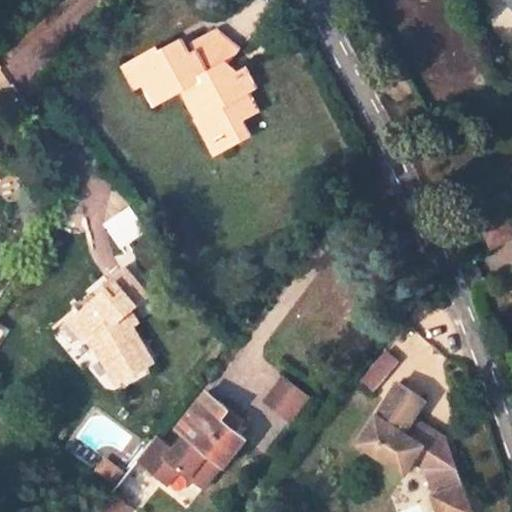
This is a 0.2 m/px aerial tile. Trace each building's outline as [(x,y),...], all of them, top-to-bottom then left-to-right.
[(230,79),(225,69),(230,62),(239,49),(218,31),(191,44),(196,52),(190,55),(183,41),(159,53),(158,50),(125,67),(136,88),(144,84),(155,104),(182,90),(198,119),(203,116),(221,152),(249,137),(242,122),(258,111),(248,92),(255,89),(245,71),(241,73),(230,79)] [(241,73),(230,62),(225,69),(230,79),(241,73)] [(221,152),(203,116),(198,119),(194,121),(213,156),(221,152)] [(104,227),(89,229),(96,269),(134,262),(130,239),(135,238),(130,212),(102,217),(104,227)] [(478,226),(490,249),(511,237),(511,235),(501,214),(478,226)] [(93,295),(65,319),(83,341),(88,337),(117,386),(156,364),(135,326),(129,315),(134,311),(151,296),(127,266),(105,285),(108,289),(96,298),(93,295)] [(105,285),(93,295),(96,298),(108,289),(105,285)] [(141,322),(134,311),(129,315),(135,326),(141,322)] [(383,351),(362,384),(375,392),(397,360),(383,351)] [(404,375),(358,432),(400,467),(410,455),(426,468),(452,459),(445,438),(415,413),(429,396),(404,375)] [(290,382),(267,402),(291,421),(310,397),(290,382)] [(234,430),(221,420),(230,410),(206,391),(177,428),(185,435),(173,450),(155,437),(136,461),(166,485),(178,469),(202,488),(221,464),(224,466),(245,439),(234,430)] [(242,419),(230,410),(221,420),(234,430),(242,419)] [(426,468),(423,468),(432,494),(460,484),(452,459),(426,468)] [(470,511),(460,484),(432,494),(438,511),(470,511)] [(110,493),(95,511),(124,511),(128,507),(110,493)]
